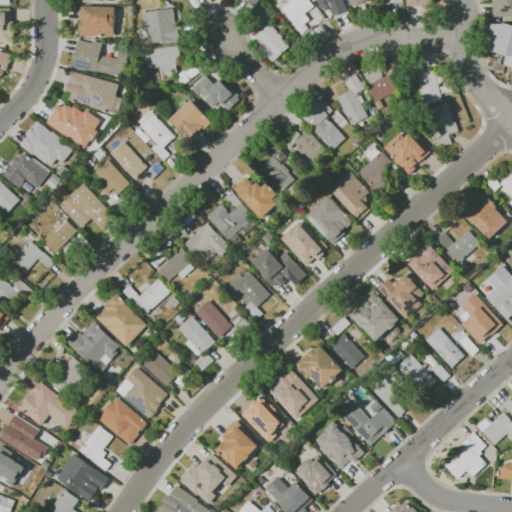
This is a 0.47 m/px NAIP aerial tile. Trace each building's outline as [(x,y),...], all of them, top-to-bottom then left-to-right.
[(263,0),(258,8),(246,0),(263,0)] [(309,0),(314,6),(305,13),(307,15),(310,13),(312,16),(309,19),(310,19),(305,23),(317,39),(310,44),(282,7),(286,4),(285,3),(288,0),(309,0)] [(349,0),(353,9),(345,12),(342,5),(335,9),(334,7),(327,11),(324,6),(323,7),(321,1),(319,2),(318,0),(349,0)] [(361,0),(364,4),(356,8),(351,0),(361,0)] [(511,0),(511,18),(497,18),(496,0),(511,0)] [(259,10),(264,5),(273,16),(275,14),(278,17),(271,23),(283,37),(282,38),(289,47),(272,61),(259,46),(261,44),(254,35),(264,27),(255,16),(260,12),(259,10)] [(116,37),(80,36),(80,31),(79,30),(79,23),(81,22),(81,20),(79,20),(79,6),(117,7),(117,15),(117,16),(117,21),(116,21),(116,37)] [(13,21),(13,27),(14,27),(14,36),(13,36),(13,44),(0,44),(0,8),(10,8),(10,21),(13,21)] [(180,24),(182,34),(180,34),(181,39),(149,44),(148,36),(140,38),(139,28),(147,27),(145,12),(173,8),(176,24),(180,24)] [(511,66),(504,65),(506,55),(498,54),(498,53),(489,50),(488,45),(484,45),(489,24),(504,24),(504,23),(511,24),(511,66)] [(96,72),(82,69),(82,71),(77,69),(77,68),(73,67),(75,59),(72,59),(74,52),(76,52),(79,40),(92,43),(93,41),(104,43),(101,55),(118,59),(120,50),(129,52),(127,61),(129,61),(127,69),(129,70),(127,78),(97,71),(96,72)] [(179,45),(182,63),(177,64),(178,71),(165,73),(164,66),(147,69),(144,50),(179,45)] [(14,72),(0,67),(0,58),(2,53),(18,58),(14,72)] [(183,86),(176,76),(184,70),(186,71),(195,66),(197,66),(199,64),(203,70),(183,86)] [(378,109),(375,102),(374,102),(367,86),(369,85),(364,73),(379,66),(383,75),(382,75),(383,78),(395,72),(403,89),(380,100),(383,107),(378,109)] [(151,70),(159,69),(160,77),(152,78),(151,70)] [(454,82),(457,94),(451,96),(443,98),(444,100),(426,105),(418,74),(435,69),(439,85),(447,83),(448,84),(454,82)] [(120,85),(117,96),(118,97),(116,105),(114,105),(112,113),(91,107),(91,106),(69,100),(71,94),(65,92),(67,83),(69,84),(72,71),(120,85)] [(368,117),(352,125),(337,97),(350,90),(344,80),(356,73),(364,89),(359,92),(364,102),(361,103),(368,117)] [(242,99),(229,112),(219,102),(213,107),(200,94),(199,95),(193,89),(206,76),(213,83),(221,75),(229,84),(232,81),(244,93),(240,97),(242,99)] [(345,138),(332,150),(301,116),(321,98),(333,111),(326,117),(345,138)] [(212,122),(204,129),(202,127),(189,139),(170,119),(193,99),(207,114),(206,115),(212,122)] [(436,150),(433,141),(442,138),(442,136),(433,139),(428,127),(437,124),(431,108),(448,101),(459,131),(449,135),(452,144),(436,150)] [(80,110),(94,120),(78,144),(49,124),(56,113),(66,120),(64,123),(68,126),(80,110)] [(163,161),(151,149),(157,144),(140,126),(142,125),(139,121),(151,110),(176,137),(164,148),(171,155),(163,161)] [(392,120),(401,117),(404,120),(404,121),(416,135),(409,143),(416,151),(422,144),(434,157),(427,163),(421,156),(408,168),(387,146),(400,133),(395,127),(396,126),(392,120)] [(21,145),(28,136),(26,135),(37,120),(53,132),(53,131),(62,138),(61,140),(73,149),(63,163),(57,158),(50,166),(33,153),(32,154),(21,145)] [(290,148),(283,143),(293,129),(300,134),(290,148)] [(295,142),(308,130),(330,153),(316,165),(295,142)] [(148,166),(135,179),(111,153),(124,141),(148,166)] [(282,191),(261,168),(273,156),(268,150),(275,144),(286,156),(280,162),(282,164),(283,163),(290,170),(289,172),(296,179),(282,191)] [(380,194),(359,172),(371,161),(364,153),(372,146),(379,153),(381,151),(394,164),(395,163),(405,174),(397,181),(387,171),(383,174),(391,183),(380,194)] [(94,155),(101,149),(106,154),(100,160),(94,155)] [(49,173),(38,188),(26,179),(20,188),(3,175),(12,164),(13,165),(15,162),(13,160),(17,155),(20,158),(24,153),(49,173)] [(130,183),(117,195),(96,172),(109,160),(130,183)] [(158,161),(164,168),(152,180),(146,173),(158,161)] [(64,178),(57,172),(63,165),(71,171),(64,178)] [(501,184),(511,169),(511,203),(511,201),(511,197),(502,189),(504,187),(501,184)] [(371,209),(360,220),(357,218),(334,193),(340,187),(338,185),(352,172),(370,191),(365,196),(367,197),(367,200),(365,203),(371,209)] [(47,183),(53,176),(55,174),(64,182),(58,188),(56,187),(54,189),(47,183)] [(262,219),(234,189),(247,177),(254,185),(258,182),(263,187),(267,183),(283,200),(262,219)] [(494,192),(486,183),(493,177),(501,186),(494,192)] [(0,180),(20,200),(8,213),(0,205),(0,180)] [(33,187),(29,193),(22,187),(26,181),(33,187)] [(115,217),(102,228),(93,218),(82,228),(60,205),(84,183),(115,217)] [(228,240),(216,226),(235,209),(225,197),(232,191),(254,216),(228,240)] [(116,211),(110,204),(123,192),(130,199),(116,211)] [(352,221),(352,223),(348,227),(346,227),(343,230),(346,233),(334,244),(307,216),(316,208),(315,207),(320,202),(321,203),(329,196),(352,220),(352,221)] [(503,226),(491,238),(482,229),(480,231),(476,228),(477,227),(474,224),(473,225),(463,215),(475,204),(480,208),(489,198),(498,207),(496,209),(498,211),(496,213),(498,215),(495,217),(503,226)] [(221,210),(226,216),(220,221),(215,215),(221,210)] [(55,253),(42,241),(65,218),(78,231),(55,253)] [(296,254),(295,255),(283,242),(306,220),(318,233),(302,249),(311,260),(306,265),(296,254)] [(208,223),(219,235),(219,234),(232,248),(222,257),(217,252),(208,261),(201,253),(197,257),(185,244),(190,238),(188,236),(192,232),(195,234),(208,223)] [(469,229),(481,243),(460,263),(437,239),(445,232),(455,243),(469,229)] [(55,262),(49,268),(38,259),(25,273),(11,262),(31,240),(55,262)] [(74,244),(80,250),(68,262),(62,256),(74,244)] [(454,271),(434,290),(429,284),(428,285),(408,264),(419,253),(420,254),(422,252),(422,248),(427,244),(430,244),(454,271)] [(168,282),(158,271),(168,262),(167,260),(182,246),(194,260),(191,263),(195,268),(183,278),(178,273),(168,282)] [(273,287),(262,275),(263,273),(253,261),(268,248),(278,259),(287,252),(307,274),(295,285),(288,277),(286,278),(285,276),(282,278),(285,282),(280,287),(277,283),(273,287)] [(156,268),(149,262),(161,250),(168,257),(156,268)] [(270,295),(257,307),(263,313),(256,320),(244,308),(248,305),(241,298),(245,294),(243,292),(235,299),(225,288),(239,275),(242,278),(249,271),(270,295)] [(406,319),(378,289),(390,278),(394,282),(399,278),(401,280),(407,274),(425,293),(418,299),(423,304),(406,319)] [(475,285),(471,281),(477,275),(481,279),(475,285)] [(511,297),(511,309),(505,316),(479,288),(493,276),(511,297)] [(35,292),(30,299),(21,292),(9,308),(0,300),(0,277),(12,287),(19,279),(35,292)] [(146,315),(123,291),(130,285),(140,296),(159,279),(171,292),(157,304),(161,308),(153,316),(149,312),(146,315)] [(474,288),(469,293),(463,286),(468,282),(474,288)] [(500,320),(487,332),(462,304),(475,292),(500,320)] [(127,347),(96,318),(106,308),(105,307),(116,296),(117,296),(118,295),(126,302),(125,303),(148,325),(127,347)] [(180,302),(175,307),(169,300),(174,295),(180,302)] [(362,328),(350,316),(355,311),(355,312),(362,306),(362,307),(364,306),(365,307),(365,304),(368,302),(370,301),(370,298),(373,295),(379,295),(401,318),(395,323),(397,325),(391,330),(390,328),(376,341),(363,326),(362,328)] [(233,326),(220,338),(196,312),(209,300),(233,326)] [(250,324),(238,336),(232,329),(236,326),(230,320),(232,318),(228,314),(233,309),(237,314),(239,312),(244,318),(244,317),(250,324)] [(0,310),(6,315),(6,314),(12,318),(1,332),(0,331),(0,310)] [(180,323),(175,318),(181,313),(186,318),(180,323)] [(216,342),(203,354),(201,353),(197,356),(186,343),(189,340),(179,329),(192,316),(216,342)] [(344,317),(350,324),(338,335),(332,328),(344,317)] [(70,345),(80,333),(83,335),(85,333),(84,333),(95,321),(121,345),(116,350),(118,352),(108,364),(109,365),(101,374),(70,345)] [(491,340),(484,346),(471,332),(477,326),(491,340)] [(452,367),(426,340),(440,328),(465,355),(452,367)] [(351,369),(330,346),(344,333),(365,356),(351,369)] [(479,350),(472,356),(459,342),(467,336),(479,350)] [(309,379),(295,365),(299,361),(301,363),(309,356),(307,355),(315,348),(317,350),(320,346),(323,347),(344,370),(337,375),(339,377),(332,384),(330,382),(323,389),(312,376),(309,379)] [(180,372),(167,386),(144,364),(157,351),(180,372)] [(207,353),(214,361),(201,373),(194,365),(207,353)] [(423,394),(398,366),(412,354),(437,382),(423,394)] [(51,385),(74,357),(88,368),(84,373),(87,375),(82,382),(79,379),(65,396),(51,385)] [(451,376),(444,382),(432,369),(439,363),(451,376)] [(169,394),(160,404),(161,405),(157,409),(159,410),(152,418),(150,417),(149,418),(124,396),(134,385),(127,379),(138,367),(169,394)] [(184,387),(175,382),(183,367),(186,369),(187,368),(192,371),(184,387)] [(291,369),(304,383),(320,399),(297,420),(271,392),(281,383),(277,378),(283,373),(284,375),(291,369)] [(405,412),(399,418),(375,391),(396,371),(409,385),(394,399),(405,412)] [(50,432),(24,412),(29,405),(42,414),(57,393),(72,404),(59,420),(66,425),(58,435),(52,430),(50,432)] [(251,405),(265,396),(270,404),(256,413),(251,405)] [(148,422),(147,423),(148,424),(143,431),(141,430),(139,432),(141,433),(130,446),(99,419),(106,412),(104,411),(113,401),(114,402),(118,397),(148,422)] [(511,413),(503,404),(509,398),(511,401),(511,413)] [(384,407),(398,422),(384,434),(383,434),(371,445),(340,412),(353,400),(371,420),(384,407)] [(377,400),(383,407),(376,413),(370,406),(377,400)] [(266,444),(247,423),(260,411),(280,431),(266,444)] [(50,448),(45,455),(40,452),(36,460),(9,443),(16,432),(5,426),(14,412),(37,427),(31,437),(50,448)] [(494,445),(477,426),(487,416),(493,422),(504,412),(511,420),(511,439),(507,434),(494,445)] [(341,468),(333,458),(331,460),(320,448),(322,446),(316,440),(326,431),(325,430),(334,421),(337,424),(338,425),(342,421),(355,435),(351,438),(352,440),(351,440),(354,443),(355,441),(365,452),(354,462),(351,459),(341,468)] [(236,469),(217,449),(223,443),(225,444),(227,442),(225,440),(223,438),(228,432),(227,431),(235,422),(259,446),(250,456),(250,457),(246,462),(245,461),(236,469)] [(106,472),(80,451),(100,425),(114,436),(104,450),(107,453),(104,457),(112,463),(106,472)] [(488,464),(474,477),(467,470),(458,479),(445,465),(467,445),(463,441),(474,432),(487,446),(481,452),(483,453),(480,456),(488,464)] [(56,441),(52,447),(43,442),(48,435),(56,441)] [(0,478),(0,461),(7,449),(23,458),(14,475),(20,478),(15,487),(0,478)] [(200,466),(194,460),(207,449),(212,455),(200,466)] [(90,501),(57,479),(75,454),(110,478),(102,489),(99,487),(90,501)] [(318,455),(325,463),(327,462),(338,475),(330,483),(331,484),(317,496),(305,483),(306,482),(297,473),(303,468),(302,466),(304,464),(304,463),(308,459),(308,460),(312,457),(314,459),(318,455)] [(195,479),(214,459),(228,471),(227,472),(232,477),(228,482),(222,476),(218,482),(224,487),(217,495),(211,489),(209,491),(195,479)] [(511,480),(509,480),(510,479),(499,478),(500,469),(504,469),(504,466),(507,464),(511,464),(511,480)] [(49,478),(45,475),(48,470),(53,473),(49,478)] [(257,480),(261,476),(266,480),(261,484),(257,480)] [(287,511),(266,489),(279,477),(290,488),(297,481),(314,500),(301,511),(287,511)] [(157,511),(165,502),(163,500),(167,494),(170,496),(177,485),(200,500),(199,501),(212,510),(210,511),(157,511)] [(49,511),(65,489),(80,499),(74,509),(78,511),(49,511)] [(0,511),(0,494),(15,501),(10,511),(0,511)] [(392,511),(391,511),(398,505),(400,507),(407,500),(413,507),(414,506),(419,511),(392,511)] [(275,511),(239,511),(249,501),(262,511),(271,501),(279,508),(275,511)]
